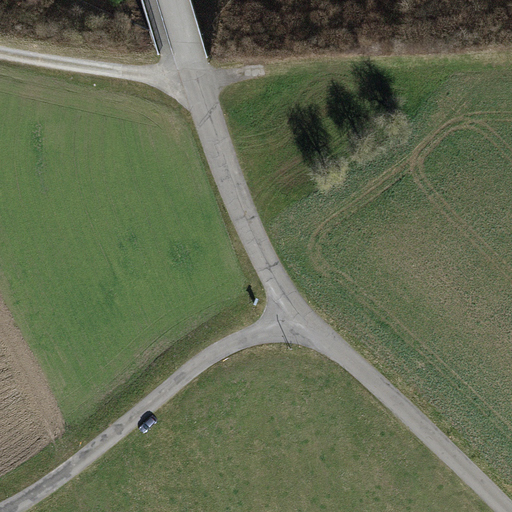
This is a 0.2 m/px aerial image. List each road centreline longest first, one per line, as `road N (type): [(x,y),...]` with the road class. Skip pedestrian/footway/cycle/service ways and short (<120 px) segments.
road 1 (unclassified): [(4,511),(216,353),(305,316)]
road 2 (unclassified): [(305,316),(244,217),(173,0)]
road 3 (residential): [(305,316),(509,511)]
road 4 (track): [(199,80),(0,51)]
